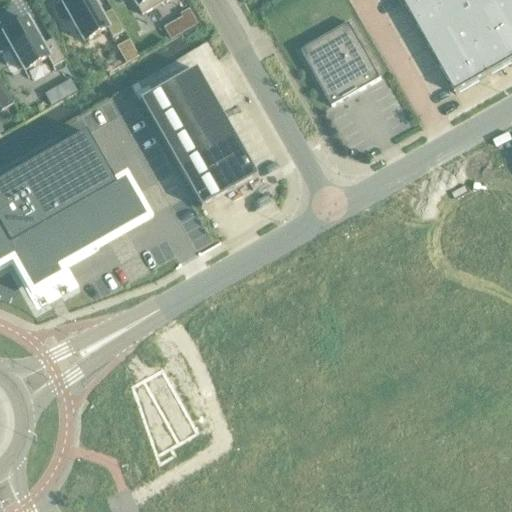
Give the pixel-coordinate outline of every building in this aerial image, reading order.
[(91,0),(73,0),(62,7),(84,44),(107,31),(112,40),(124,33),(112,12),(101,18),(91,0)] [(131,0),(141,17),(165,4),(165,5),(174,0),(131,0)] [(511,0),(400,0),(456,96),(511,64),(511,0)] [(189,12),(180,17),(189,31),(197,27),(189,12)] [(27,22),(3,36),(24,73),(47,60),(53,69),(65,63),(52,41),(42,47),(27,22)] [(349,25),(300,53),(332,109),(351,98),(381,81),(349,25)] [(195,72),(139,103),(201,211),(256,179),(195,72)] [(61,86),(68,99),(77,93),(70,81),(61,86)] [(0,110),(1,113),(13,106),(0,82),(0,110)] [(0,269),(13,262),(30,292),(33,298),(66,279),(63,272),(61,269),(107,243),(107,244),(126,233),(125,232),(146,221),(150,218),(126,175),(113,183),(85,134),(83,135),(63,147),(0,182),(0,269)] [(162,371),(129,389),(158,470),(176,460),(172,452),(196,436),(162,371)]
